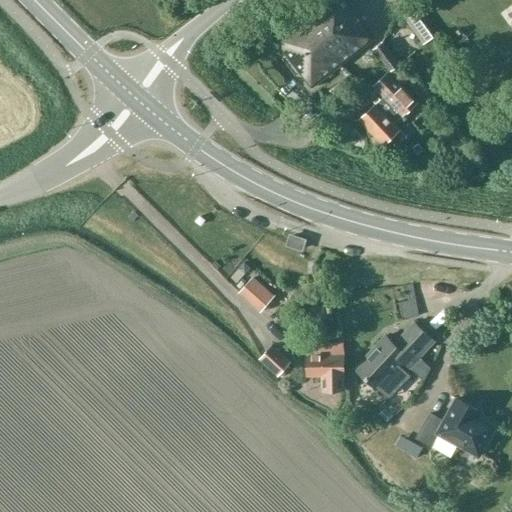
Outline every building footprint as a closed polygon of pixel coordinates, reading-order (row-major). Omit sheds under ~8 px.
[(346,0),(319,0),(273,36),(313,86),(373,40),(361,24),(364,22),(346,0)] [(389,70),(391,72),(400,64),(383,42),(373,49),(389,70)] [(392,73),(391,72),(389,70),(374,85),(384,95),(360,117),(383,142),(385,140),(392,148),(406,135),(395,123),(418,102),(403,85),(411,78),(400,66),(392,73)] [(301,250),(304,240),(289,235),(286,245),(301,250)] [(246,297),(260,309),(270,297),(256,285),(246,297)] [(420,357),(434,342),(414,323),(394,345),(385,337),(355,369),(377,389),(379,388),(389,398),(411,375),(400,365),(403,362),(410,368),(424,381),(431,367),(420,357)] [(323,376),(323,381),(323,391),(346,391),(345,342),(309,342),(308,375),(323,376)] [(260,357),(278,374),(290,361),(272,344),(260,357)] [(438,434),(479,457),(495,427),(478,417),(481,412),(456,398),(444,421),(430,414),(417,438),(431,446),(438,434)] [(397,447),(416,458),(422,448),(403,437),(397,447)]
